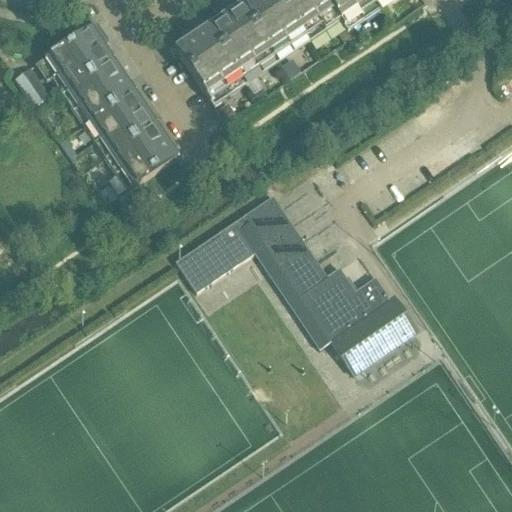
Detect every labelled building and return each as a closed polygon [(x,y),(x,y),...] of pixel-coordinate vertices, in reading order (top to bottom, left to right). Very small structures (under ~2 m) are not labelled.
[(214,111),(319,40),(341,25),(348,35),(399,0),(254,0),(175,53),(214,111)] [(127,196),(179,161),(104,49),(110,45),(98,28),(35,70),(47,88),(52,84),(127,196)] [(46,102),(28,75),(17,83),(35,110),(46,102)] [(224,108),(217,114),(224,124),(235,117),(230,110),(224,108)] [(272,201),(175,268),(196,299),(255,259),(239,236),(249,229),(324,341),(331,336),(335,341),(328,346),(352,383),(419,337),(394,301),(388,304),(374,284),(347,302),(331,278),(327,281),(318,268),(272,201)] [(9,284),(0,289),(0,300),(14,291),(9,284)]
